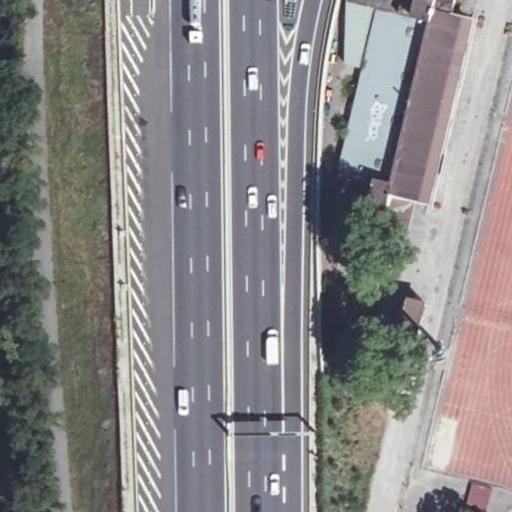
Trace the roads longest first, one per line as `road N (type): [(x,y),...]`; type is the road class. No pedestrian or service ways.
road 1 (motorway): [(286,511),(295,431),(301,39),(311,0)]
road 2 (motorway): [(260,511),(253,0)]
road 3 (motorway): [(195,0),(201,511)]
